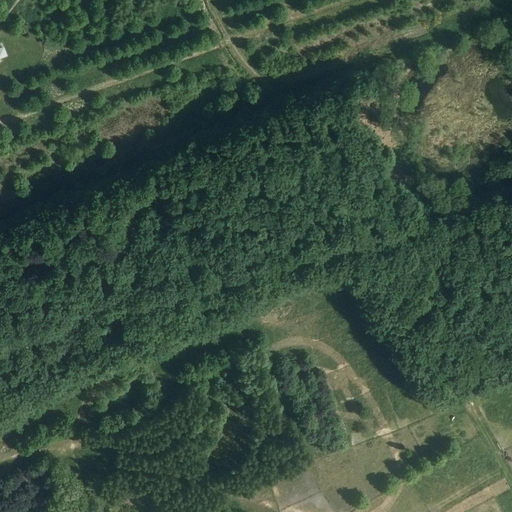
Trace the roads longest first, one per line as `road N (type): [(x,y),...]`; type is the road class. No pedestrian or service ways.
road 1 (track): [(0,340),(511,187)]
road 2 (track): [(0,124),(344,0)]
road 3 (track): [(365,233),(292,107),(236,56),(207,0)]
